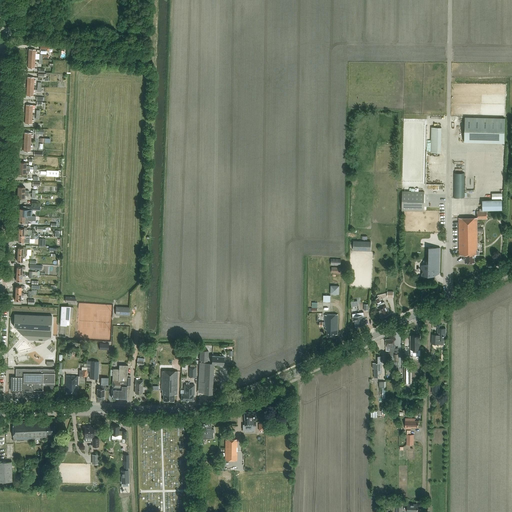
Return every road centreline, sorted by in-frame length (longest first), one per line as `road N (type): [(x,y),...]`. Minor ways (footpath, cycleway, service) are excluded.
road 1 (secondary): [(263,387),(511,265)]
road 2 (secondary): [(195,409),(0,409)]
road 3 (unclassified): [(5,210),(12,31)]
